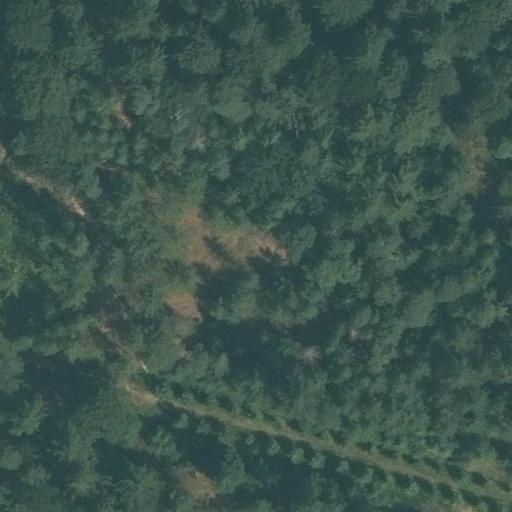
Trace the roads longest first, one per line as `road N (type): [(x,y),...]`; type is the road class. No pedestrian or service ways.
road 1 (track): [(125,377),(511,471)]
road 2 (track): [(0,345),(125,377)]
